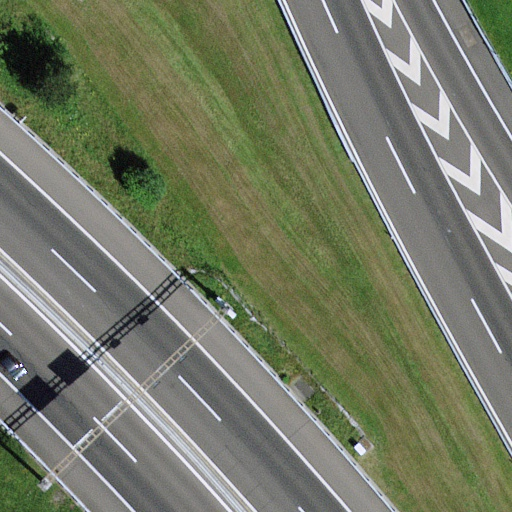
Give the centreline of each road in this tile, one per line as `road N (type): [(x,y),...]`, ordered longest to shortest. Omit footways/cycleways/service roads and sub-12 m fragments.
road 1 (motorway): [(301,511),(202,400),(0,203)]
road 2 (motorway): [(511,373),(322,0)]
road 3 (motorway): [(0,323),(180,511)]
road 4 (motorway): [(511,175),(413,0)]
